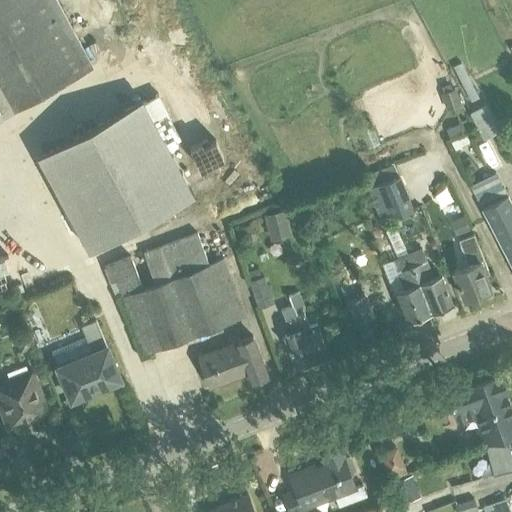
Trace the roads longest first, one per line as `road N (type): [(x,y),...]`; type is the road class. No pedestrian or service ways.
road 1 (tertiary): [(19,511),(511,324)]
road 2 (unknown): [(176,452),(86,268),(29,206),(0,190)]
road 3 (unknown): [(0,137),(126,74)]
